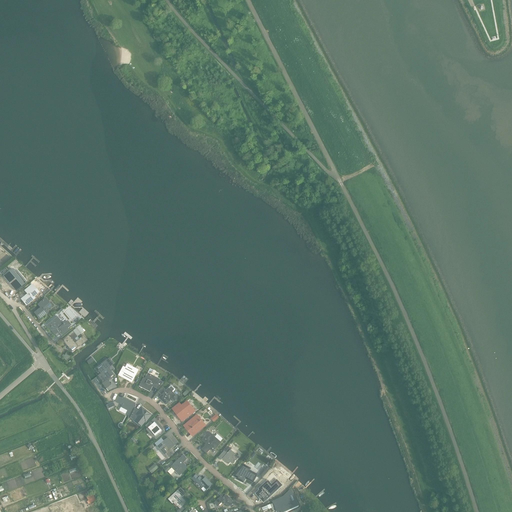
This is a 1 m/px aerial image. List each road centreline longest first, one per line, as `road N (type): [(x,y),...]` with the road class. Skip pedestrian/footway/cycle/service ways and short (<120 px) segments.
road 1 (unclassified): [(253,511),(144,396),(119,389),(106,396)]
road 2 (residential): [(128,511),(83,417),(41,363)]
